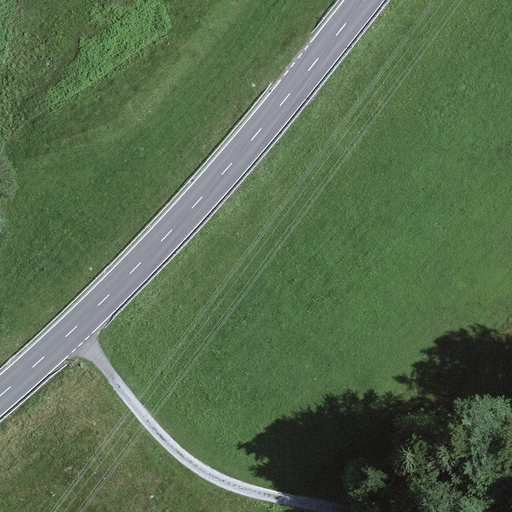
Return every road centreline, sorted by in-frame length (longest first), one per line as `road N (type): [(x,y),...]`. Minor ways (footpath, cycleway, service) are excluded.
road 1 (primary): [(365,0),(185,215),(0,396)]
road 2 (track): [(329,511),(257,495),(189,464),(74,330)]
